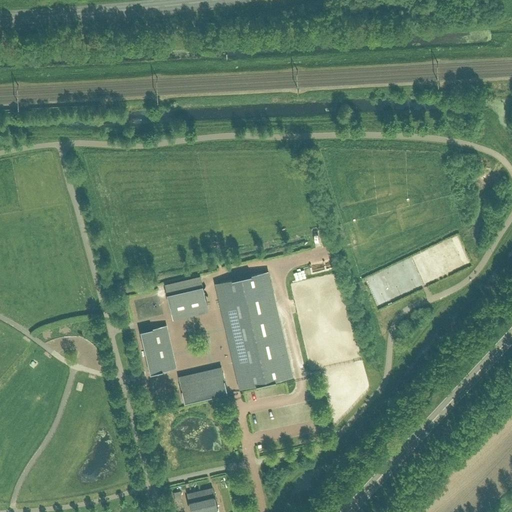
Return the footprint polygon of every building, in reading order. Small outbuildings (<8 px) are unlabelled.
[(307,226),(312,245),(319,243),(315,224),(307,226)] [(262,271),(220,281),(245,387),(287,377),(262,271)] [(202,284),(166,292),(171,312),(207,304),(202,284)] [(159,325),(140,330),(150,373),(169,368),(159,325)] [(223,371),(179,382),(184,401),(227,392),(223,371)] [(200,492),(204,511),(218,511),(213,489),(200,492)] [(187,495),(191,511),(204,511),(200,492),(187,495)]
